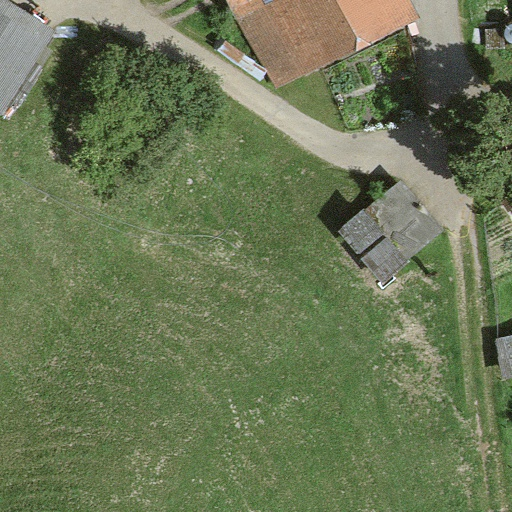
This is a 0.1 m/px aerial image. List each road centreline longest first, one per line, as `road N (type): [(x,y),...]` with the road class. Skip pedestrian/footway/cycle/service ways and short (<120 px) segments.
road 1 (track): [(66,0),(169,44),(342,148),(390,152),(433,134),(443,92)]
road 2 (track): [(433,134),(462,226),(496,511)]
